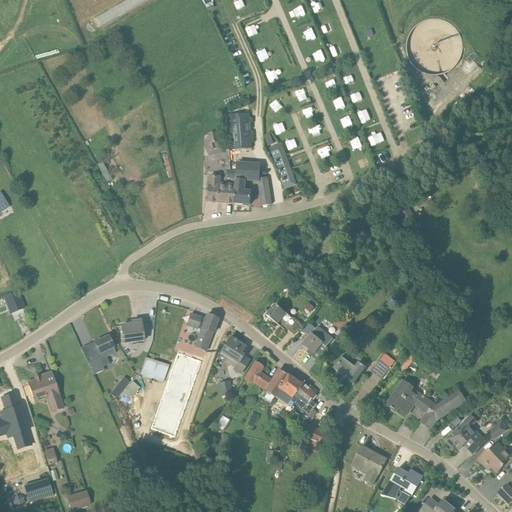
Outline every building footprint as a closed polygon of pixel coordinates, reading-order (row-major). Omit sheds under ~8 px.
[(202,0),(206,9),(214,6),(212,0),(202,0)] [(313,5),(316,13),(324,9),(321,2),(313,5)] [(303,6),(294,10),(297,17),(306,14),(303,6)] [(330,44),(331,54),(342,52),(340,42),(330,44)] [(260,61),(269,58),(267,50),(258,53),(260,61)] [(314,55),(317,62),(325,59),(322,52),(314,55)] [(270,82),(280,78),(275,69),(266,73),(270,82)] [(347,87),(357,82),(352,72),(342,76),(347,87)] [(326,84),(329,91),(337,87),(335,81),(326,84)] [(351,95),(354,104),(364,100),(361,91),(351,95)] [(343,97),(331,101),(333,108),(345,105),(343,97)] [(276,113),(284,109),(280,100),(272,104),(276,113)] [(303,110),(305,119),(316,116),(314,107),(303,110)] [(252,149),(248,113),(229,115),(232,150),(252,149)] [(350,116),(342,119),(345,127),(353,124),(350,116)] [(279,135),(286,131),(282,124),(275,128),(279,135)] [(222,141),(219,132),(208,134),(210,142),(207,143),(208,150),(218,148),(217,142),(222,141)] [(372,146),(382,143),(380,134),(369,137),(372,146)] [(349,141),(353,150),(363,146),(360,137),(349,141)] [(287,142),(289,150),(298,147),(295,140),(287,142)] [(322,150),(324,158),(332,156),(330,148),(322,150)] [(279,151),(273,153),(280,172),(286,170),(279,151)] [(355,166),(364,164),(361,154),(352,157),(355,166)] [(235,185),(234,204),(250,205),(251,192),(244,192),(245,181),(258,182),(259,175),(260,166),(238,164),(237,172),(231,172),(230,179),(236,181),(235,185)] [(208,202),(234,204),(235,185),(227,185),(227,187),(219,187),(220,177),(210,177),(208,202)] [(259,189),(262,206),(271,205),(268,187),(259,189)] [(0,211),(9,206),(0,193),(0,192),(0,211)] [(3,299),(9,314),(22,308),(16,294),(3,299)] [(310,313),(314,308),(309,303),(304,309),(310,313)] [(295,321),(291,327),(287,323),(291,318),(275,305),(267,316),(278,325),(279,323),(293,335),(301,326),(295,321)] [(350,322),(342,315),(333,326),(341,332),(350,322)] [(205,320),(197,318),(194,328),(202,330),(195,349),(205,352),(212,334),(213,334),(218,320),(206,316),(205,320)] [(144,339),(152,342),(156,330),(141,325),(141,321),(132,323),(132,325),(121,326),(125,344),(145,342),(144,339)] [(303,346),(313,355),(322,344),(326,348),(333,339),(326,333),(318,327),(312,335),(303,346)] [(116,353),(108,337),(94,343),(98,351),(96,352),(95,351),(90,354),(93,361),(88,364),(93,375),(104,370),(100,361),(116,353)] [(234,371),(240,375),(249,361),(243,357),(243,356),(241,355),(245,348),(230,338),(220,354),(238,364),(234,371)] [(179,350),(152,433),(177,440),(203,358),(179,350)] [(394,362),(384,354),(371,372),(381,380),(394,362)] [(416,358),(411,354),(401,368),(406,371),(416,358)] [(165,383),(170,366),(146,358),(141,375),(165,383)] [(343,358),(334,370),(354,385),(366,368),(359,363),(355,368),(343,358)] [(264,392),(273,398),(274,396),(289,378),(279,371),(272,381),(259,373),(263,367),(256,362),(244,380),(252,385),(253,384),(264,391),(264,392)] [(63,408),(51,373),(41,376),(41,378),(28,383),(33,397),(45,393),(47,399),(49,399),(54,412),(63,408)] [(290,401),(293,404),(294,401),(291,399),(302,386),(302,385),(289,378),(274,396),(273,398),(274,398),(275,397),(287,406),(290,401)] [(229,382),(217,384),(220,398),(232,395),(229,382)] [(420,423),(430,430),(440,416),(442,417),(445,413),(447,414),(449,410),(451,411),(454,407),(456,408),(459,404),(461,405),(466,402),(460,393),(437,407),(404,383),(387,406),(395,411),(397,407),(407,414),(414,405),(427,414),(420,423)] [(294,401),(293,404),(302,411),(308,416),(304,420),(310,423),(316,413),(313,410),(316,406),(310,401),(315,395),(302,385),(302,386),(291,399),(294,401)] [(115,399),(122,390),(117,386),(110,395),(115,399)] [(464,446),(473,455),(485,444),(481,439),(471,428),(477,422),(470,415),(463,422),(464,424),(446,441),(453,448),(455,446),(459,450),(464,446)] [(229,421),(222,417),(215,428),(223,432),(229,421)] [(457,417),(448,425),(452,429),(461,421),(457,417)] [(486,432),(493,441),(511,429),(503,417),(494,424),(496,426),(486,432)] [(300,446),(314,453),(322,433),(308,427),(300,446)] [(504,467),(503,466),(510,459),(498,445),(490,452),(489,450),(478,460),(487,469),(490,466),(497,473),(504,467)] [(364,481),(373,486),(387,460),(362,447),(352,466),(368,474),(364,481)] [(53,449),(44,451),(49,466),(57,463),(53,449)] [(282,462),(274,462),(273,471),(281,471),(282,462)] [(403,493),(411,498),(423,478),(414,473),(412,477),(398,468),(391,481),(405,490),(403,493)] [(53,496),(48,479),(24,487),(29,503),(53,496)] [(511,481),(507,486),(498,494),(508,505),(511,501),(511,481)] [(90,505),(86,492),(67,498),(71,510),(90,505)] [(454,511),(455,511),(443,501),(439,506),(431,499),(421,511),(422,511),(454,511)]
